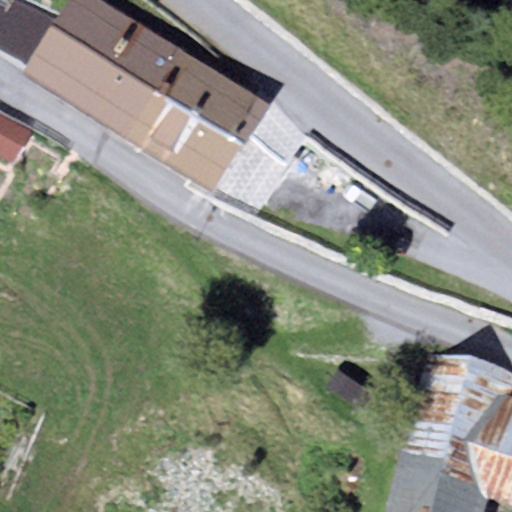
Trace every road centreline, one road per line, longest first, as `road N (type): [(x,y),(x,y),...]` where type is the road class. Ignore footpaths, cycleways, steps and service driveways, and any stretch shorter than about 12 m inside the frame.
road 1 (residential): [(0,76),(176,197),(511,345)]
road 2 (residential): [(511,236),(202,0)]
